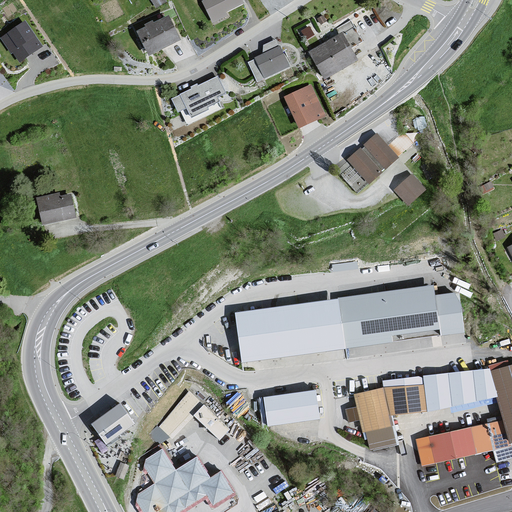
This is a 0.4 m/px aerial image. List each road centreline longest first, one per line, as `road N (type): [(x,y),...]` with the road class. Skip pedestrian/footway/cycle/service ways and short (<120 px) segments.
road 1 (tertiary): [(463,24),(405,86),(307,156),(58,301),(42,325),(37,358),(60,426)]
road 2 (residential): [(0,107),(34,90),(189,73),(303,0)]
road 3 (track): [(174,231),(162,221),(50,234)]
